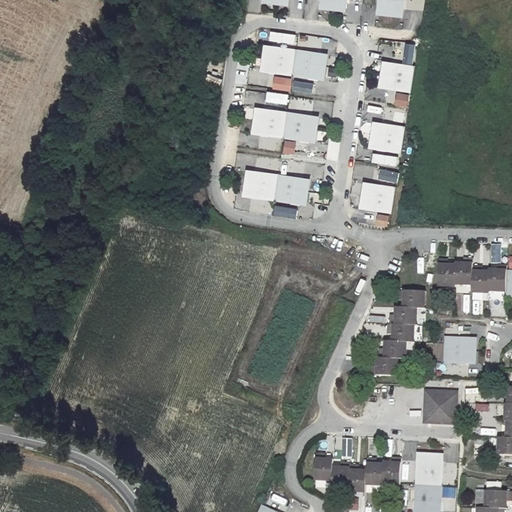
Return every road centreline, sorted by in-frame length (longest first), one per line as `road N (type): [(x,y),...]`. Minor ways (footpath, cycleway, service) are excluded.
road 1 (residential): [(336,227),(227,210),(215,194),(214,169),(240,33),(253,24),(344,34),(355,71),(336,200)]
road 2 (residential): [(318,419),(381,249)]
road 3 (unclassified): [(0,434),(103,464),(146,511)]
road 4 (residential): [(381,249),(406,233),(511,237)]
road 5 (residential): [(452,431),(318,419)]
